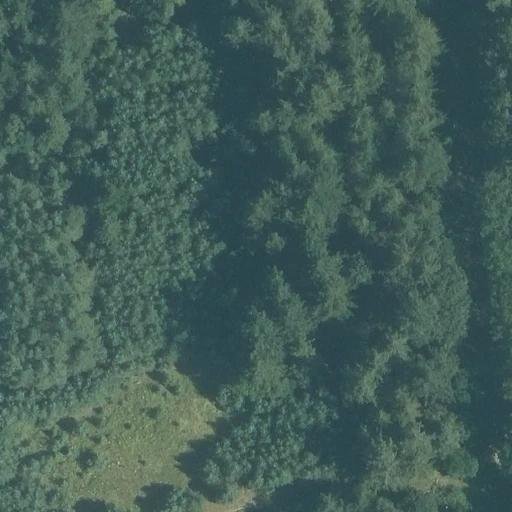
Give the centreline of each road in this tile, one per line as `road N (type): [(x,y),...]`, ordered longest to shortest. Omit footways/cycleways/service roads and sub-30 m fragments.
road 1 (track): [(503,511),(455,0)]
road 2 (track): [(242,510),(329,489),(511,480)]
